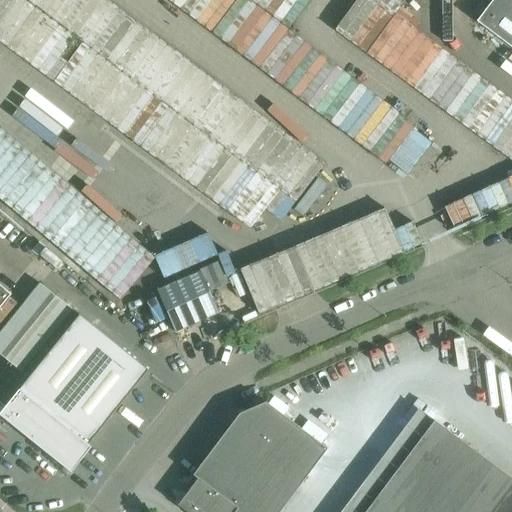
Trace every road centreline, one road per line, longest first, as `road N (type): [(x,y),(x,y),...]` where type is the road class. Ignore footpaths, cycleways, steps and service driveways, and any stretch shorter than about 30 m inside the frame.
road 1 (unknown): [(0,59),(186,207),(248,243),(286,238),(388,173)]
road 2 (unclassified): [(103,511),(205,382),(460,269)]
road 3 (unknown): [(159,0),(388,173)]
road 4 (unknown): [(332,0),(319,49),(446,140),(452,171),(424,206)]
road 5 (unknown): [(190,402),(0,253)]
